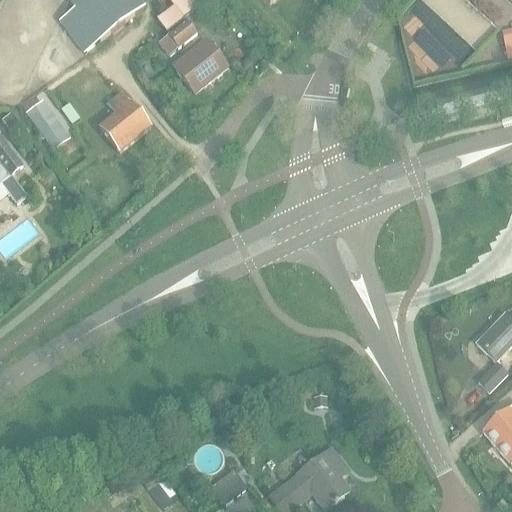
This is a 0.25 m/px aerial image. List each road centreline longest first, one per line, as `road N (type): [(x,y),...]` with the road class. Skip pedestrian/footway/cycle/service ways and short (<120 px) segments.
road 1 (unclassified): [(468,506),(445,479),(372,319)]
road 2 (tertiary): [(0,387),(166,289)]
road 3 (tertiary): [(511,143),(449,152),(339,193)]
road 4 (tertiary): [(349,220),(511,143)]
road 5 (residential): [(191,171),(265,88),(321,88)]
road 6 (tertiary): [(306,209),(193,263),(166,289)]
road 7 (tertiary): [(166,289),(206,284),(316,235)]
